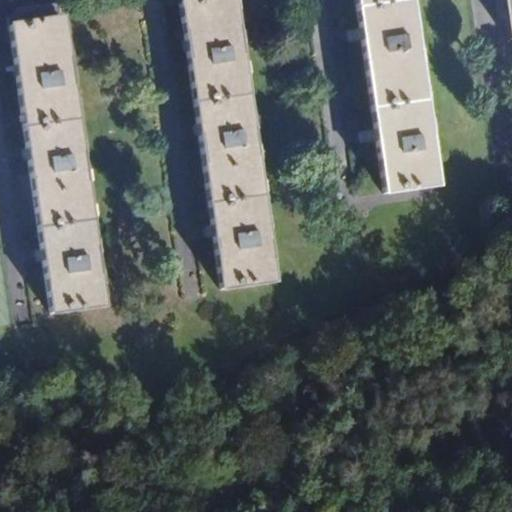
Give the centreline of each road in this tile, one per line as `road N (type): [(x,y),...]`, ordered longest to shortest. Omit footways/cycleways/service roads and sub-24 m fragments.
road 1 (track): [(511,248),(342,300),(166,410),(50,368),(0,388)]
road 2 (track): [(385,511),(511,453)]
